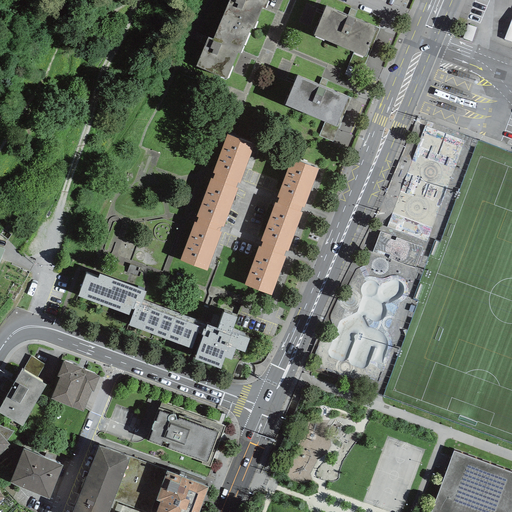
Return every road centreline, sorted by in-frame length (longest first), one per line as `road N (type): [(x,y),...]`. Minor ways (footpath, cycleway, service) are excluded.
road 1 (secondary): [(441,0),(265,409)]
road 2 (track): [(26,328),(97,77),(134,0)]
road 3 (residential): [(61,511),(127,365),(92,345)]
road 4 (unknown): [(307,275),(236,241),(248,204),(326,224)]
road 5 (secondary): [(265,409),(92,345)]
